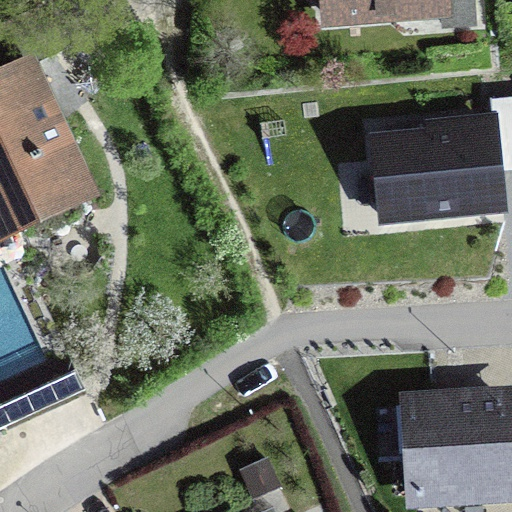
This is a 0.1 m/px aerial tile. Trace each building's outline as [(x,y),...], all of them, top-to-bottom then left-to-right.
[(384,25),(442,22),(442,31),(478,28),(476,0),(319,0),(321,30),(352,28),(353,50),(385,48),(384,25)] [(0,60),(49,38),(34,7),(0,23),(0,60)] [(0,249),(103,203),(37,59),(0,75),(0,249)] [(426,224),(508,217),(504,173),(511,172),(511,97),(490,99),(491,115),(424,121),(425,131),(370,136),(374,181),(349,183),(353,219),(377,217),(378,231),(388,230),(389,245),(428,242),(426,224)] [(320,115),(319,101),(302,102),(303,116),(320,115)] [(0,435),(88,395),(78,374),(0,410),(0,435)] [(511,402),(402,407),(406,497),(509,493),(508,461),(511,461),(511,402)] [(266,459),(240,471),(253,501),(279,489),(266,459)]
